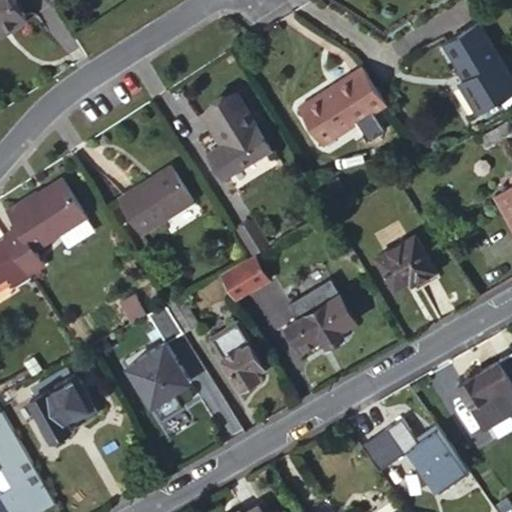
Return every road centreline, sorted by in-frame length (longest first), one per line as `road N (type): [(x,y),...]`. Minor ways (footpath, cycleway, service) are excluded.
road 1 (residential): [(141,511),(511,298)]
road 2 (residential): [(204,0),(57,95),(0,159)]
